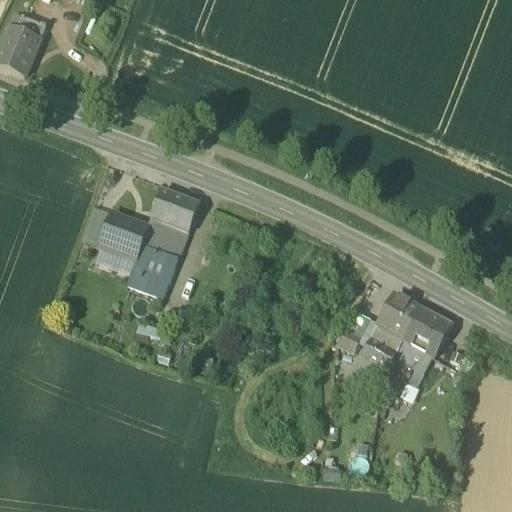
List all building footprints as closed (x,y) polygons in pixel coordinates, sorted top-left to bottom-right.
[(10,36),(16,38),(23,23),(16,20),(10,36)] [(45,32),(23,23),(16,38),(38,48),(45,32)] [(0,71),(24,81),(38,48),(16,38),(10,36),(0,59),(0,71)] [(141,250),(159,257),(169,232),(188,239),(199,209),(162,195),(148,232),(141,250)] [(86,248),(99,253),(112,219),(99,214),(86,248)] [(136,266),(141,250),(148,232),(112,219),(99,253),(135,266),(136,266)] [(178,264),(188,239),(169,232),(159,257),(178,264)] [(127,290),(164,303),(178,264),(159,257),(141,250),(136,266),(135,266),(127,290)] [(377,333),(378,333),(402,346),(420,313),(395,299),(377,333)] [(421,312),(420,313),(402,346),(396,358),(386,376),(406,387),(413,374),(424,380),(433,364),(434,364),(453,330),(421,312)] [(348,337),(364,346),(376,325),(360,316),(348,337)] [(139,327),(137,341),(159,345),(161,331),(139,327)] [(396,358),(402,346),(378,333),(371,344),(396,358)] [(341,350),(357,359),(364,346),(348,337),(341,350)] [(371,344),(361,363),(386,376),(396,358),(371,344)] [(381,385),(386,376),(361,363),(353,378),(380,393),(381,385)] [(413,374),(406,387),(417,393),(424,380),(413,374)] [(406,387),(386,376),(381,385),(380,393),(399,402),(406,387)]
